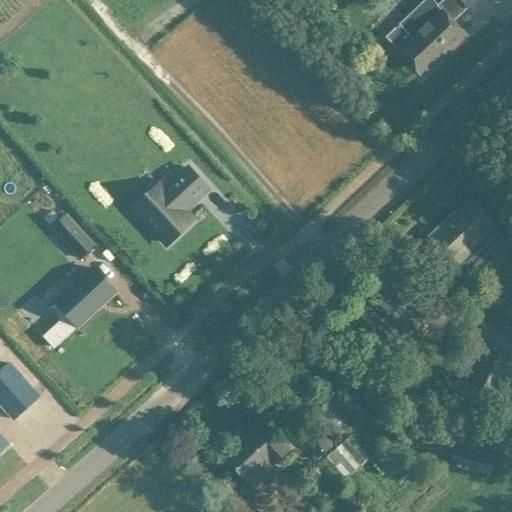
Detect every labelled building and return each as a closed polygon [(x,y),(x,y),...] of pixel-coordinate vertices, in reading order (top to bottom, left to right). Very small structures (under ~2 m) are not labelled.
[(448,51),(450,53),(467,37),(453,22),(476,0),(443,0),(437,7),(431,0),(407,24),(417,34),(412,39),(399,25),(386,38),(397,50),(422,76),(448,51)] [(183,32),(151,62),(159,71),(178,53),(194,71),(208,58),(183,32)] [(338,127),(295,80),(271,102),(286,117),(282,121),(297,137),(301,133),(315,148),(338,127)] [(159,185),(135,207),(168,244),(193,222),(183,211),(208,189),(190,168),(164,191),(159,185)] [(511,202),(498,217),(502,222),(511,231),(511,202)] [(441,227),(430,237),(444,252),(457,265),(468,277),(511,234),(511,231),(502,222),(497,227),(487,217),(473,203),(446,228),(441,227)] [(52,228),(80,259),(95,246),(67,215),(52,228)] [(62,322),(45,337),(55,348),(75,330),(74,329),(78,326),(79,327),(118,292),(94,266),(56,301),(57,303),(50,309),(62,322)] [(490,350),(474,387),(492,395),(509,359),(490,350)] [(0,402),(14,419),(39,397),(10,364),(1,371),(0,369),(0,402)] [(511,390),(502,414),(511,418),(511,390)] [(224,457),(247,482),(254,490),(268,478),(261,469),(271,460),(273,463),(289,449),(260,417),(243,432),(247,437),(224,457)] [(319,458),(334,446),(310,418),(295,431),(319,458)] [(412,420),(405,437),(415,442),(445,456),(449,448),(453,438),(412,420)] [(366,474),(381,466),(370,445),(355,452),(366,474)]
